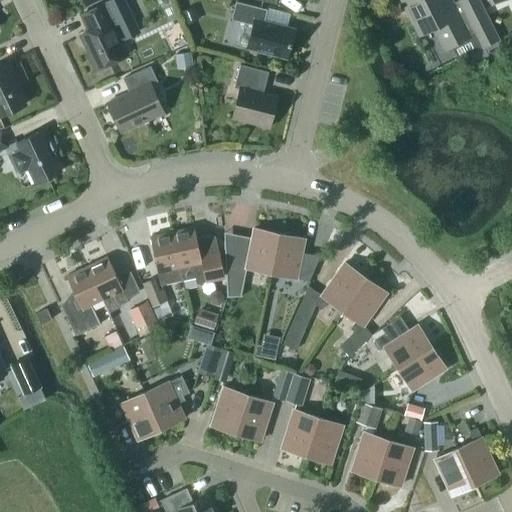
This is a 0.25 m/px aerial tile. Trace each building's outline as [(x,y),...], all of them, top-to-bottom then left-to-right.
[(434,26),(445,48),(470,36),(469,33),(475,30),(483,46),(498,38),(479,0),(456,0),(453,2),(452,0),(444,0),(438,3),(436,0),(402,0),(420,34),(434,26)] [(89,52),(97,68),(126,54),(119,39),(120,36),(117,28),(114,27),(111,21),(116,19),(107,1),(82,13),(90,30),(82,33),(90,51),(89,52)] [(248,47),(287,57),(295,28),(264,20),(267,9),(236,1),(232,18),(254,24),(248,47)] [(0,114),(26,102),(14,76),(16,74),(10,60),(0,64),(0,114)] [(269,71),(240,63),(234,86),(240,88),(233,116),(270,125),(277,96),(263,93),(269,71)] [(108,102),(121,131),(164,111),(151,83),(157,80),(150,65),(125,77),(131,91),(108,102)] [(42,130),(17,141),(21,150),(12,154),(20,170),(29,166),(36,182),(61,170),(53,153),(56,152),(50,140),(47,141),(42,130)] [(3,131),(0,132),(0,150),(9,146),(3,131)] [(172,231),(183,279),(195,277),(197,283),(220,278),(220,258),(218,249),(200,253),(194,226),(172,231)] [(248,256),(226,251),(228,295),(240,295),(240,294),(243,282),(246,267),(271,272),(279,232),(254,227),(252,236),(248,256)] [(183,279),(172,231),(150,236),(161,284),(183,279)] [(305,237),(279,232),(271,272),(297,277),(305,237)] [(108,256),(87,265),(103,298),(109,311),(121,306),(120,304),(128,300),(127,298),(140,291),(131,271),(115,271),(108,256)] [(308,285),(284,343),(297,348),(309,319),(316,303),(323,308),(329,299),(343,309),(366,276),(345,261),(321,294),(308,285)] [(103,298),(87,265),(67,275),(78,299),(63,307),(76,334),(99,323),(91,304),(103,298)] [(354,330),(339,345),(349,356),(372,333),(364,324),(387,291),(366,276),(343,309),(356,319),(350,327),(354,330)] [(143,283),(152,306),(168,299),(164,287),(160,289),(155,278),(143,283)] [(148,300),(135,306),(142,320),(136,323),(141,334),(160,325),(148,300)] [(47,307),(36,312),(41,323),(52,318),(47,307)] [(194,323),(214,329),(219,313),(199,307),(194,323)] [(184,322),(179,334),(201,344),(207,333),(184,322)] [(384,346),(398,367),(432,345),(418,324),(391,341),(385,331),(375,338),(381,348),(384,346)] [(259,353),(273,356),(278,336),(263,333),(259,353)] [(197,371),(213,376),(222,348),(206,343),(197,371)] [(432,345),(398,367),(412,389),(446,367),(432,345)] [(213,377),(225,381),(233,357),(241,359),(242,354),(223,348),(213,377)] [(104,355),(87,362),(94,375),(110,368),(104,355)] [(41,386),(28,357),(11,364),(25,393),(39,387),(41,386)] [(273,395),(285,399),(294,372),(281,368),(273,395)] [(340,368),(336,380),(346,383),(347,384),(351,372),(350,372),(340,368)] [(295,373),(286,400),(302,405),(311,378),(295,373)] [(145,391),(161,427),(185,417),(178,402),(185,399),(183,394),(190,391),(182,374),(145,391)] [(211,424),(236,432),(248,393),(224,386),(211,424)] [(161,427),(145,391),(121,402),(138,438),(161,427)] [(248,393),(236,432),(261,440),(273,401),(248,393)] [(352,469),(376,477),(388,439),(373,434),(375,427),(376,428),(382,408),(362,402),(355,421),(367,425),(365,431),(364,431),(352,469)] [(281,446),(306,454),(318,416),(294,408),(281,446)] [(318,416),(306,454),(331,462),(343,424),(318,416)] [(424,422),(425,450),(439,449),(437,421),(424,422)] [(474,440),(458,447),(475,483),(499,472),(477,427),(469,430),(474,440)] [(388,439),(376,477),(401,485),(413,446),(388,439)] [(475,483),(458,447),(435,458),(452,494),(475,483)] [(161,499),(167,511),(164,511),(215,511),(207,494),(193,501),(186,487),(161,499)]
